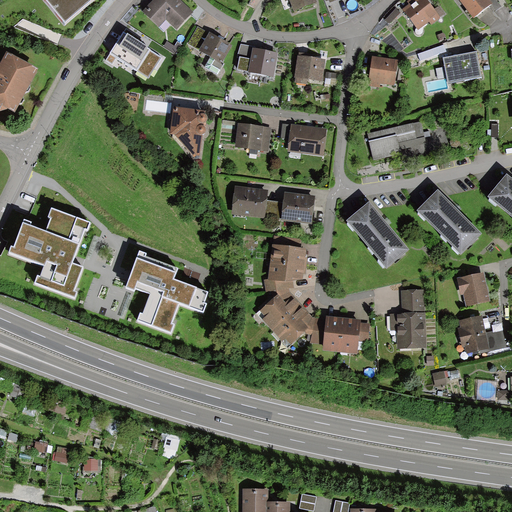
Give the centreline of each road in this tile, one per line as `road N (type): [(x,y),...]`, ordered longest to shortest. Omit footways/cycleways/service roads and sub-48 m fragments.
road 1 (motorway): [(511,454),(216,397),(0,318)]
road 2 (motorway): [(132,394),(290,439),(511,477)]
road 3 (track): [(0,496),(74,508),(132,506),(151,500),(164,477),(0,421)]
road 4 (residential): [(126,0),(70,76),(29,152)]
road 5 (residential): [(341,187),(511,160)]
road 6 (residential): [(356,29),(263,33),(200,0)]
road 7 (residential): [(374,292),(323,296),(332,199),(341,187)]
road 8 (residential): [(341,187),(356,29)]
road 9 (motorway): [(0,336),(132,394)]
road 10 (motorway): [(0,351),(132,394)]
